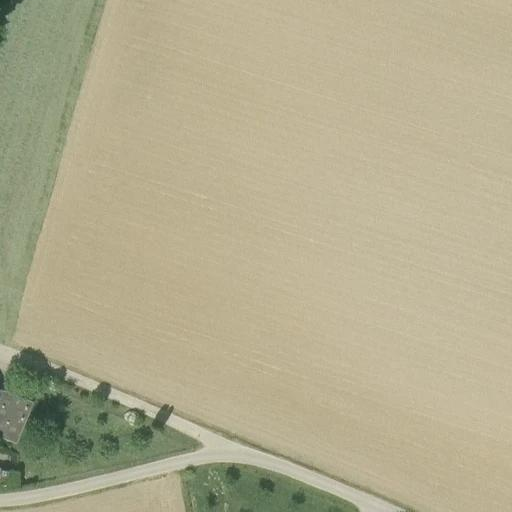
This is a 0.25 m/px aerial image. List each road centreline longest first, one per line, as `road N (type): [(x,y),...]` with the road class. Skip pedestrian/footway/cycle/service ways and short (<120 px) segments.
road 1 (unclassified): [(386,511),(222,449),(0,499)]
road 2 (track): [(222,449),(0,354)]
